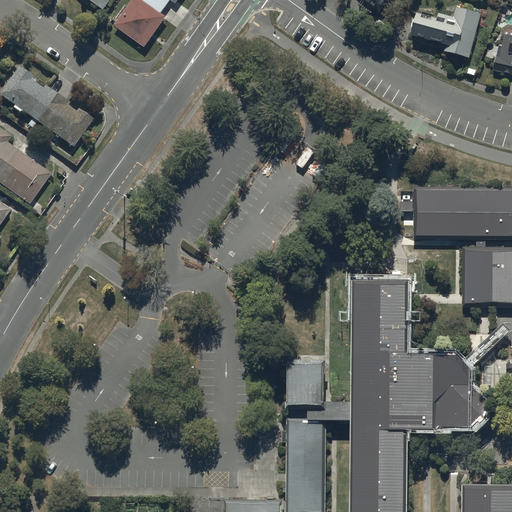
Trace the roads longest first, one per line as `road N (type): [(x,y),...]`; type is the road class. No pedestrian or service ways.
road 1 (unclassified): [(0,340),(157,111)]
road 2 (residential): [(288,0),(413,84),(511,124)]
road 3 (residential): [(0,4),(157,111)]
road 4 (unclassified): [(157,111),(236,0)]
